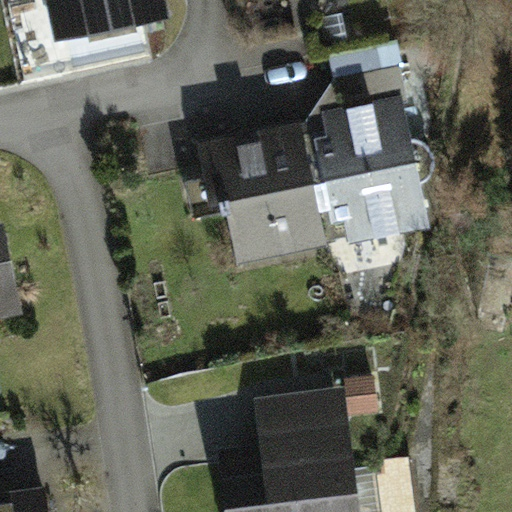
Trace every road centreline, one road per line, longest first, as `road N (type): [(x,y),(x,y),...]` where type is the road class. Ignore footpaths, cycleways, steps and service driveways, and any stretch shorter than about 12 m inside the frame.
road 1 (residential): [(91,95),(149,511)]
road 2 (residential): [(91,95),(250,65)]
road 3 (unknown): [(193,75),(313,95)]
